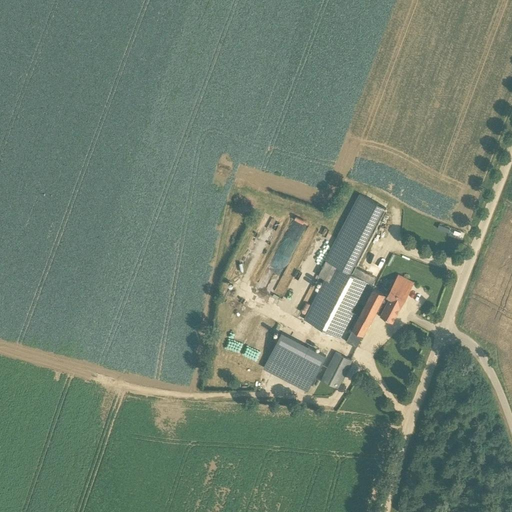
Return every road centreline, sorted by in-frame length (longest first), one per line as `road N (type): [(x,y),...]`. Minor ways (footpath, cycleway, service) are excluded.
road 1 (unclassified): [(441,329),(511,145)]
road 2 (unclassified): [(388,511),(441,329)]
road 3 (unclassified): [(511,424),(486,352),(441,329)]
